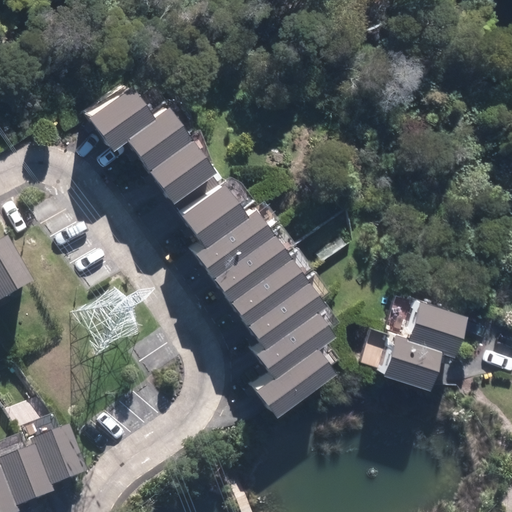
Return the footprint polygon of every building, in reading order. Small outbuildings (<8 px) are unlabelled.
[(137,76),(94,107),(118,139),(133,128),(161,107),(137,76)] [(194,122),(175,97),(161,107),(133,128),(151,153),(194,122)] [(218,155),(194,122),(151,153),(176,186),(218,155)] [(250,201),(227,169),(183,200),(206,232),(250,201)] [(274,219),(257,195),(250,201),(206,232),(196,239),(214,263),(274,219)] [(291,242),(274,219),(214,263),(230,286),(291,242)] [(0,298),(35,278),(11,235),(0,241),(0,298)] [(309,267),(291,242),(230,286),(248,310),(309,267)] [(326,289),(309,267),(248,310),(265,333),(318,295),(326,289)] [(467,300),(420,285),(407,324),(442,335),(454,339),(467,300)] [(265,333),(258,338),(275,362),(318,331),(335,319),(318,295),(265,333)] [(395,320),(383,357),(430,373),(442,335),(407,324),(395,320)] [(336,357),(318,331),(275,362),(259,374),(277,399),(336,357)] [(89,467),(71,421),(34,435),(37,441),(52,481),(89,467)] [(52,481),(37,441),(0,454),(0,457),(2,461),(17,502),(55,488),(52,481)] [(2,461),(0,462),(0,511),(8,511),(20,508),(17,502),(2,461)]
